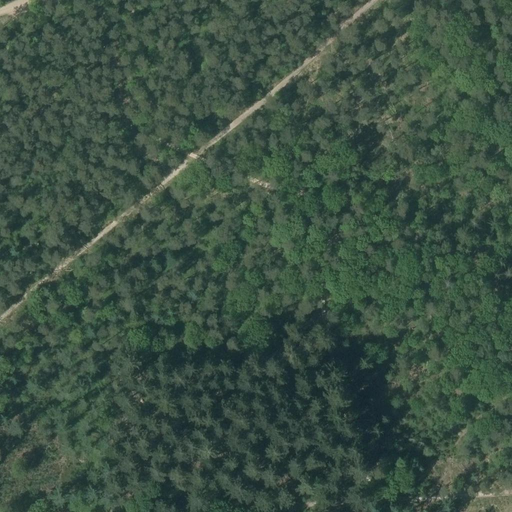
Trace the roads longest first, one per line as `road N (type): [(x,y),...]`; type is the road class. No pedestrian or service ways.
road 1 (track): [(199,511),(511,492)]
road 2 (track): [(373,0),(172,174)]
